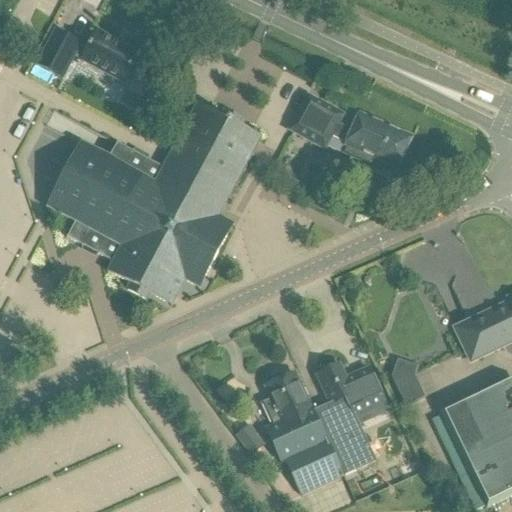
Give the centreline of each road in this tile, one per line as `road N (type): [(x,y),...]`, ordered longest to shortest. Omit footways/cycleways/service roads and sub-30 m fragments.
road 1 (tertiary): [(0,410),(499,188)]
road 2 (secondary): [(511,123),(247,0)]
road 3 (track): [(148,344),(272,511)]
